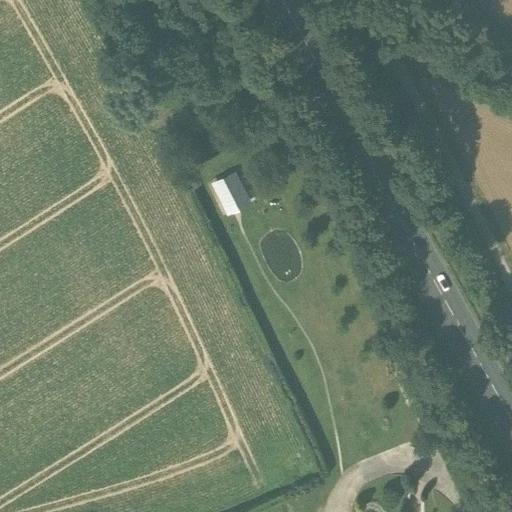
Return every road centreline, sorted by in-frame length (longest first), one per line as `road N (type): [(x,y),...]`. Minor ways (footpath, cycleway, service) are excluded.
road 1 (primary): [(511,450),(265,0)]
road 2 (track): [(511,291),(369,0)]
